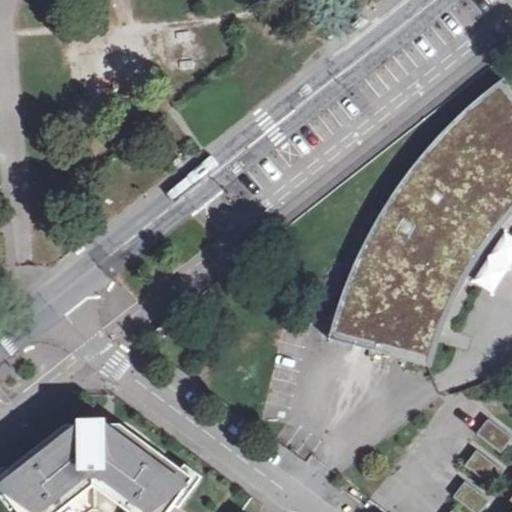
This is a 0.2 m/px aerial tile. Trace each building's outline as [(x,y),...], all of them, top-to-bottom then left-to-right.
[(369,8),(353,22),(358,28),(374,14),(369,8)] [(511,93),(503,81),(446,132),(394,196),(358,262),(332,338),(426,363),(447,301),(476,249),(511,203),(511,93)] [(511,236),(504,231),(471,282),(491,294),(511,261),(511,236)] [(511,437),(489,420),(477,435),(502,454),(511,440),(511,437)] [(66,425),(0,476),(0,485),(20,511),(89,511),(96,507),(102,511),(169,511),(195,478),(122,424),(66,425)] [(477,451),(465,466),(490,485),(502,470),(477,451)] [(466,483),(454,498),(472,511),(482,511),(490,502),(466,483)]
